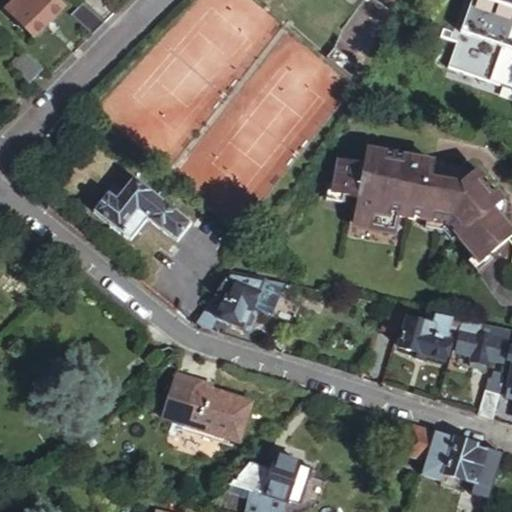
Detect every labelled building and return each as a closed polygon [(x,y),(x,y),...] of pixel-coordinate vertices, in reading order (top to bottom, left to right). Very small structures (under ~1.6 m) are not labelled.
[(15,0),(0,17),(0,26),(26,49),(61,12),(47,0),(15,0)] [(363,0),(339,37),(363,52),(389,10),(373,0),(363,0)] [(511,0),(471,0),(460,34),(443,29),(440,39),(455,44),(447,68),(511,90),(511,0)] [(89,38),(101,26),(81,9),(70,21),(89,38)] [(364,60),(339,41),(331,51),(356,71),(364,60)] [(26,85),(37,73),(19,56),(7,68),(26,85)] [(478,179),(362,156),(359,174),(334,169),(327,203),(352,207),(348,231),(375,237),(385,227),(386,221),(443,232),(475,270),(511,238),(511,237),(494,217),(503,208),(478,179)] [(187,227),(153,199),(127,179),(110,200),(106,196),(90,215),(126,243),(142,225),(171,247),(187,227)] [(165,185),(153,199),(187,227),(199,212),(165,185)] [(275,285),(228,275),(223,282),(257,293),(251,310),(255,311),(267,313),(271,310),(275,285)] [(257,293),(223,282),(212,297),(221,303),(215,321),(248,332),(253,329),(257,316),(255,311),(251,310),(257,293)] [(212,297),(192,326),(209,332),(213,320),(215,321),(221,303),(212,297)] [(396,341),(405,312),(388,308),(379,335),(396,341)] [(458,334),(462,324),(429,317),(427,325),(408,318),(398,348),(444,363),(450,343),(446,342),(449,332),(458,334)] [(458,334),(457,338),(461,338),(459,357),(475,359),(474,371),(489,373),(490,361),(506,364),(511,334),(462,324),(458,334)] [(192,382),(172,376),(161,415),(180,421),(192,382)] [(208,387),(192,382),(180,421),(237,440),(248,404),(207,391),(208,387)] [(484,402),(497,405),(502,388),(490,384),(484,402)] [(492,421),(497,405),(484,402),(480,417),(492,421)] [(510,409),(497,405),(492,421),(505,425),(510,409)] [(430,434),(411,428),(402,458),(421,463),(422,461),(430,434)] [(473,447),(430,434),(422,461),(444,468),(442,476),(474,486),(483,457),(471,453),(473,447)] [(267,474),(246,469),(223,494),(255,502),(252,511),(271,511),(273,505),(300,511),(308,471),(269,461),(267,474)]
